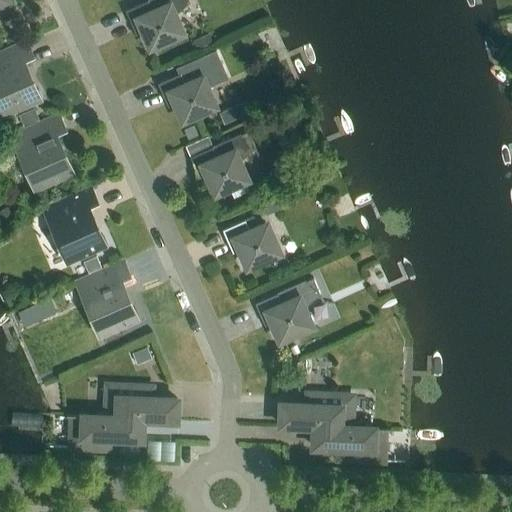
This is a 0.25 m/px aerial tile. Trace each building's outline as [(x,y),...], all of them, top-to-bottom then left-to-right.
[(148,0),(126,10),(132,22),(139,18),(152,46),(183,32),(175,14),(190,0),(148,0)] [(198,49),(213,42),(210,34),(194,41),(198,49)] [(34,57),(27,41),(0,52),(0,108),(3,115),(42,98),(35,83),(32,84),(22,62),(34,57)] [(215,105),(208,88),(229,78),(217,50),(177,68),(179,74),(159,83),(164,95),(172,91),(184,119),(215,105)] [(237,120),(232,109),(220,114),(225,125),(237,120)] [(60,114),(12,135),(35,189),(74,172),(67,156),(64,157),(54,135),(67,130),(60,114)] [(189,139),(199,134),(195,124),(185,129),(189,139)] [(249,131),(191,156),(196,168),(204,165),(216,192),(230,186),(235,197),(249,191),(244,180),(247,178),(240,160),(256,146),(249,131)] [(92,187),(44,208),(68,261),(106,244),(99,229),(96,230),(86,208),(99,203),(92,187)] [(283,208),(278,197),(263,204),(267,215),(283,208)] [(0,217),(1,221),(17,216),(13,204),(0,209),(0,217)] [(253,216),(223,229),(228,241),(236,238),(249,265),(280,251),(267,223),(259,227),(253,216)] [(89,273),(102,267),(97,257),(85,262),(89,273)] [(76,281),(100,335),(139,318),(132,302),(129,304),(119,282),(131,276),(124,260),(76,281)] [(314,277),(256,303),(261,314),(268,311),(281,339),(312,325),(304,307),(321,293),(314,277)] [(26,324),(58,308),(51,294),(19,310),(26,324)] [(152,358),(148,347),(134,353),(138,364),(152,358)] [(299,374),(283,374),(283,384),(299,385),(299,374)] [(108,385),(107,417),(144,418),(144,419),(177,421),(178,399),(150,398),(150,388),(156,389),(156,387),(108,385)] [(352,428),(352,427),(353,396),(306,394),(306,395),(311,395),(311,405),(282,404),(281,425),(315,427),(315,426),(352,428)] [(144,418),(107,417),(68,415),(67,416),(74,417),(72,446),(49,445),(49,446),(119,449),(119,448),(114,448),(114,438),(143,440),(144,419),(144,418)] [(315,426),(315,427),(314,447),(343,448),(342,458),(336,458),(336,459),(408,462),(408,461),(384,460),(385,430),(391,430),(391,429),(352,427),(352,428),(315,426)]
